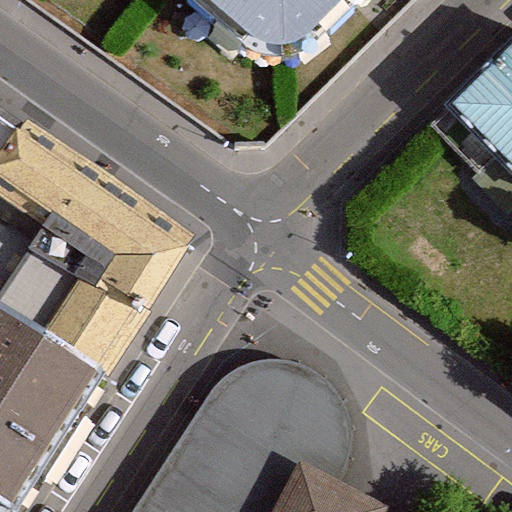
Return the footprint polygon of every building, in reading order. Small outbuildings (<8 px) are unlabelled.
[(172,0),(171,3),(244,67),(262,76),(282,79),(299,77),(317,69),(377,0),(172,0)] [(511,65),(455,121),(511,179),(511,65)] [(0,172),(22,141),(0,126),(0,172)] [(0,320),(97,387),(188,255),(22,141),(0,172),(0,320)] [(0,495),(15,506),(97,387),(0,320),(0,495)] [(241,340),(137,511),(189,511),(209,478),(234,493),(265,441),(327,478),(365,414),(241,340)] [(0,511),(10,511),(15,506),(0,495),(0,511)] [(356,511),(326,497),(318,511),(356,511)]
